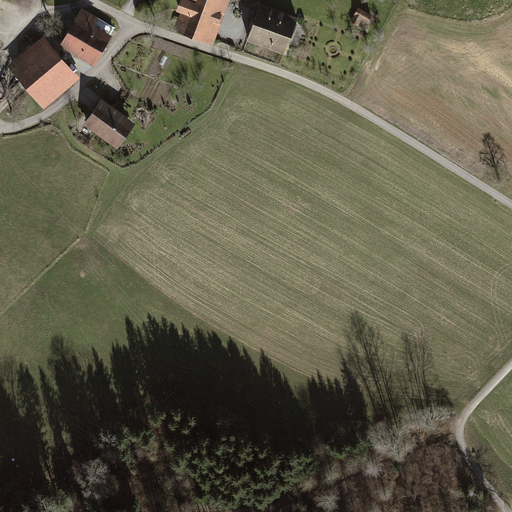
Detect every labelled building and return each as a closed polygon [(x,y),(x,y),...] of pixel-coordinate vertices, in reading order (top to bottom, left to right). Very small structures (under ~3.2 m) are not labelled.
[(219,0),(182,0),(179,8),(189,11),(182,30),(205,38),(219,0)] [(260,4),(248,37),(285,51),(297,18),(260,4)] [(368,20),(370,16),(359,9),(352,21),(357,23),(357,22),(358,23),(360,18),(362,18),(366,20),(367,19),(368,20)] [(83,10),(63,43),(94,61),(113,28),(83,10)] [(44,42),(13,70),(45,106),(52,99),(49,95),(73,74),(44,42)] [(102,102),(87,122),(113,141),(128,121),(102,102)]
